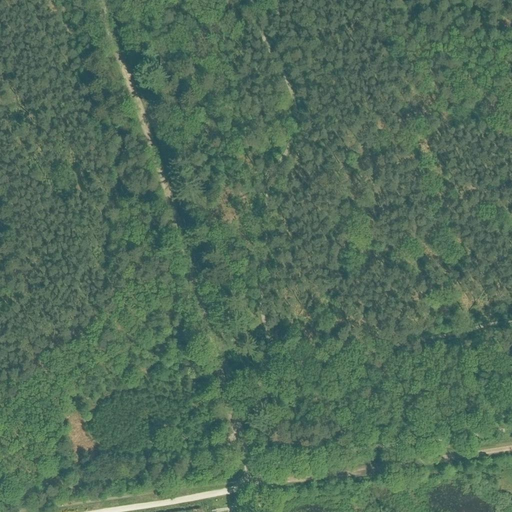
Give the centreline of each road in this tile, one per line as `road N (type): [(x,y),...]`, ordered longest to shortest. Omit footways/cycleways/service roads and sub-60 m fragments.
road 1 (track): [(251,487),(511,449)]
road 2 (track): [(99,511),(251,487)]
